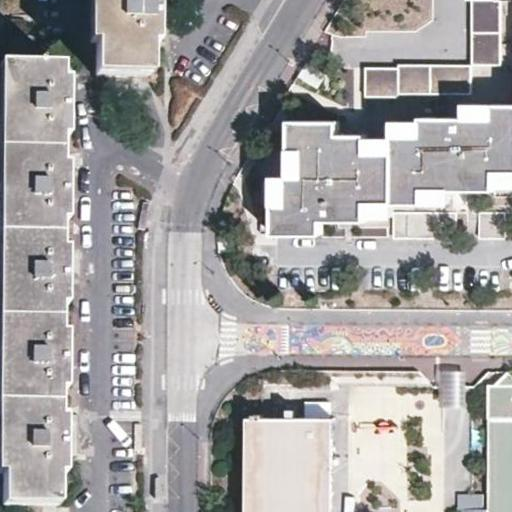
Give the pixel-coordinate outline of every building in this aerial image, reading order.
[(95,0),(94,74),(153,75),(154,44),(159,44),(159,0),(95,0)] [(0,64),(0,471),(1,471),(1,502),(58,504),(58,474),(64,474),(65,418),(59,418),(59,390),(65,390),(65,334),(60,334),(61,305),(65,305),(66,250),(61,250),(62,221),(67,221),(67,165),(62,165),(62,137),(68,136),(68,83),(63,82),(63,67),(42,66),(42,33),(25,32),(24,16),(10,16),(9,65),(0,64)] [(368,133),(340,133),(339,121),(292,121),(292,150),(305,151),(305,177),(289,177),(289,205),(276,205),(276,234),(325,235),(325,220),(368,219),(368,203),(426,202),(426,188),(498,188),(498,172),(511,171),(511,102),(497,104),(497,116),(424,117),(423,133),(395,133),(394,151),(368,151),(368,133)] [(397,211),(396,236),(460,236),(460,210),(397,211)] [(483,211),(483,236),(508,236),(508,210),(483,211)] [(442,410),(470,410),(469,369),(441,370),(442,410)] [(511,511),(511,370),(510,369),(498,382),(489,382),(487,509),(487,511),(511,511)] [(247,417),(246,511),(334,511),(334,417),(247,417)]
